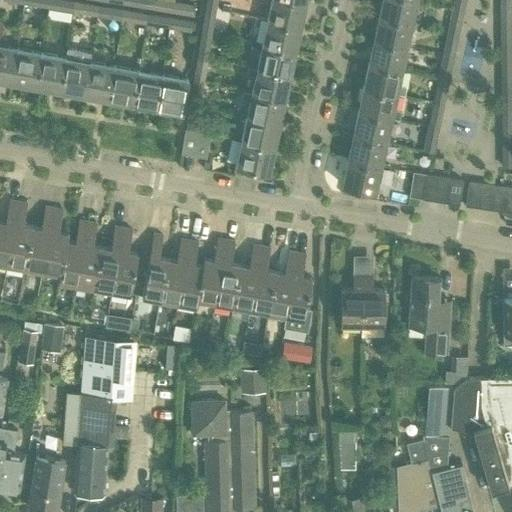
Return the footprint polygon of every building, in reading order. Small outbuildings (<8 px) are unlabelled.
[(72,12),(74,1),(69,0),(53,0),(52,8),(72,12)] [(172,11),(174,0),(173,0),(153,0),(152,8),(172,11)] [(192,14),(194,4),(174,0),(172,11),(192,14)] [(301,26),(306,2),(297,0),(270,0),(267,18),(301,26)] [(413,20),(417,0),(381,0),(378,13),(413,20)] [(498,0),(499,22),(511,21),(511,0),(498,0)] [(93,15),(95,4),(74,1),(72,12),(93,15)] [(459,30),(464,6),(453,4),(448,28),(459,30)] [(121,20),(123,9),(103,6),(101,16),(121,20)] [(141,23),(143,12),(123,9),(121,20),(141,23)] [(221,23),(214,22),(216,12),(206,11),(202,30),(213,32),(213,33),(219,34),(221,23)] [(408,44),(413,20),(378,13),(373,37),(408,44)] [(169,28),(171,17),(151,14),(149,24),(169,28)] [(190,31),(192,20),(171,17),(169,28),(190,31)] [(296,50),(301,26),(267,18),(262,43),(296,50)] [(500,46),(511,46),(511,21),(499,22),(500,46)] [(454,55),(459,30),(448,28),(443,52),(454,55)] [(209,53),(213,33),(213,32),(202,30),(199,51),(209,53)] [(403,68),(408,44),(373,37),(368,61),(403,68)] [(290,74),(296,50),(262,43),(256,66),(290,74)] [(0,80),(10,82),(16,47),(0,44),(0,80)] [(500,71),(511,71),(511,70),(511,46),(500,46),(500,71)] [(35,86),(41,52),(16,47),(10,82),(35,86)] [(89,61),(90,52),(67,48),(65,56),(64,56),(58,91),(83,95),(89,61)] [(58,91),(64,56),(41,52),(35,86),(58,91)] [(449,78),(454,55),(443,52),(438,76),(449,78)] [(205,80),(208,61),(197,59),(194,78),(205,80)] [(107,99),(113,65),(89,61),(83,95),(107,99)] [(399,86),(403,68),(368,61),(363,85),(397,92),(397,94),(404,95),(406,87),(399,86)] [(132,104),(137,69),(113,65),(107,99),(132,104)] [(285,98),(290,74),(256,66),(256,69),(248,67),(246,75),(254,77),(251,91),(285,98)] [(156,108),(162,74),(137,69),(132,104),(156,108)] [(500,96),(511,95),(511,71),(500,71),(500,96)] [(162,74),(156,108),(182,113),(188,78),(162,74)] [(444,103),(449,78),(438,76),(433,100),(444,103)] [(201,101),(205,80),(194,78),(191,100),(201,101)] [(394,109),(397,94),(397,92),(363,85),(358,108),(392,116),(392,118),(398,120),(400,111),(394,109)] [(251,91),(243,90),(241,99),(249,101),(246,115),(280,122),(285,98),(251,91)] [(501,121),(511,120),(511,95),(500,96),(501,121)] [(439,126),(444,103),(433,100),(428,123),(439,126)] [(190,105),(186,128),(193,129),(195,121),(204,123),(207,108),(190,105)] [(387,141),(392,118),(392,116),(358,108),(352,134),(387,141)] [(275,147),(280,122),(246,115),(240,140),(275,147)] [(501,145),(511,145),(511,120),(501,121),(501,145)] [(434,153),(439,126),(428,123),(422,150),(434,153)] [(198,130),(193,129),(186,128),(181,153),(194,155),(198,130)] [(206,157),(211,132),(198,130),(194,155),(206,157)] [(381,167),(387,141),(352,134),(346,159),(381,167)] [(269,172),(275,147),(240,140),(235,164),(269,172)] [(501,167),(511,166),(511,145),(501,145),(501,167)] [(376,192),(381,167),(346,159),(341,184),(376,192)] [(422,198),(426,173),(413,171),(409,196),(422,198)] [(511,172),(501,172),(499,185),(506,186),(504,199),(511,200),(511,172)] [(434,200),(438,175),(430,174),(426,173),(422,198),(434,200)] [(447,202),(451,177),(438,175),(434,200),(447,202)] [(459,204),(463,179),(451,177),(447,202),(459,204)] [(478,207),(482,182),(469,180),(465,205),(478,207)] [(491,209),(495,184),(482,182),(478,207),(491,209)] [(506,186),(499,185),(495,184),(491,209),(511,212),(511,200),(504,199),(506,186)] [(0,262),(7,264),(19,200),(9,199),(5,221),(0,219),(0,262)] [(23,224),(27,202),(19,200),(7,264),(25,267),(33,226),(23,224)] [(42,270),(54,207),(45,205),(41,227),(33,226),(25,267),(42,270)] [(58,230),(62,209),(54,207),(42,270),(59,273),(67,239),(68,232),(58,230)] [(76,284),(88,221),(79,219),(75,241),(67,239),(59,273),(58,280),(76,284)] [(93,244),(97,222),(88,221),(76,284),(94,287),(102,246),(93,244)] [(112,290),(124,227),(115,225),(111,247),(102,246),(94,287),(112,290)] [(128,250),(132,229),(124,227),(112,290),(130,294),(138,252),(128,250)] [(159,256),(163,234),(153,233),(142,296),(160,299),(167,258),(159,256)] [(214,302),(225,238),(216,237),(212,258),(203,257),(201,264),(196,298),(214,302)] [(177,302),(189,239),(180,238),(177,259),(167,258),(160,299),(177,302)] [(230,262),(234,240),(225,238),(214,302),(231,305),(239,263),(230,262)] [(194,263),(198,241),(189,239),(177,302),(195,305),(196,298),(201,264),(194,263)] [(249,308),(261,245),(252,243),(248,265),(239,263),(231,305),(249,308)] [(265,268),(269,247),(261,245),(249,308),(267,311),(274,270),(265,268)] [(284,314),(296,251),(287,250),(283,272),(274,270),(267,311),(284,314)] [(305,307),(311,277),(301,275),(305,253),(296,251),(284,314),(285,315),(283,326),(307,330),(311,308),(305,307)] [(361,323),(362,274),(353,274),(352,287),(340,287),(339,323),(361,323)] [(383,337),(383,324),(384,288),(372,288),(372,275),(362,274),(361,323),(362,323),(361,336),(383,337)] [(437,308),(439,277),(412,275),(409,323),(426,324),(425,351),(447,352),(450,309),(437,308)] [(511,290),(502,290),(503,344),(511,344),(511,290)] [(108,310),(105,321),(134,327),(136,316),(108,310)] [(63,325),(44,322),(40,348),(59,351),(63,325)] [(188,340),(190,327),(174,324),(172,336),(172,338),(188,341),(188,340)] [(36,331),(23,329),(19,356),(32,358),(36,331)] [(80,392),(111,394),(129,396),(133,341),(84,338),(80,392)] [(311,348),(283,343),(281,355),(308,361),(311,348)] [(498,370),(498,351),(487,351),(487,370),(498,370)] [(265,391),(264,367),(239,368),(240,392),(265,391)] [(466,371),(445,370),(444,382),(457,383),(466,376),(466,371)] [(511,375),(466,376),(457,383),(454,387),(450,426),(471,429),(489,489),(511,483),(511,375)] [(441,511),(430,469),(447,465),(450,426),(454,387),(423,384),(419,432),(423,433),(422,438),(406,442),(411,462),(396,465),(398,511),(410,511),(418,510),(418,511),(441,511)] [(79,408),(80,392),(66,391),(63,443),(76,444),(77,440),(78,424),(79,408)] [(79,408),(110,410),(111,394),(80,392),(79,408)] [(251,409),(224,410),(224,399),(191,400),(192,433),(208,433),(209,439),(205,439),(206,511),(227,511),(227,508),(254,507),(251,409)] [(108,426),(110,410),(79,408),(78,424),(108,426)] [(107,442),(108,426),(78,424),(77,440),(107,442)] [(13,452),(17,429),(7,428),(0,471),(0,485),(18,489),(24,453),(13,452)] [(355,469),(356,428),(338,428),(339,469),(355,469)] [(104,492),(107,442),(77,440),(76,444),(73,490),(104,492)] [(57,511),(65,460),(36,456),(28,507),(57,511)] [(430,469),(441,511),(473,511),(461,462),(447,465),(430,469)] [(177,511),(204,510),(203,491),(177,492),(177,511)] [(152,511),(153,496),(141,495),(139,511),(152,511)] [(341,511),(362,511),(361,495),(341,496),(341,511)] [(161,511),(162,497),(153,496),(152,511),(161,511)]
